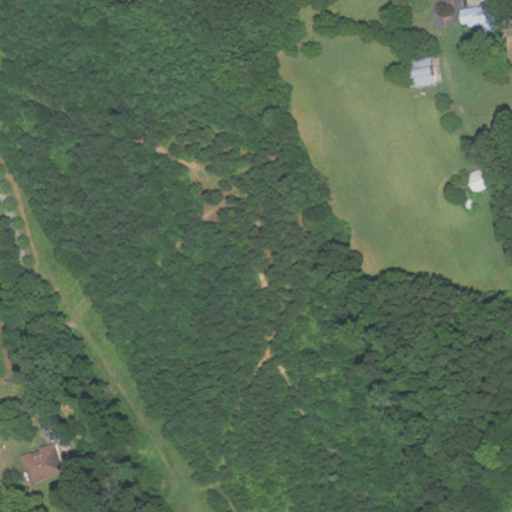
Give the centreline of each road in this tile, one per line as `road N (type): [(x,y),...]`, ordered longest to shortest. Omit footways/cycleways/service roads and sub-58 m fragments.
road 1 (residential): [(35,317),(221,511)]
road 2 (residential): [(0,420),(40,376),(30,283),(0,183)]
